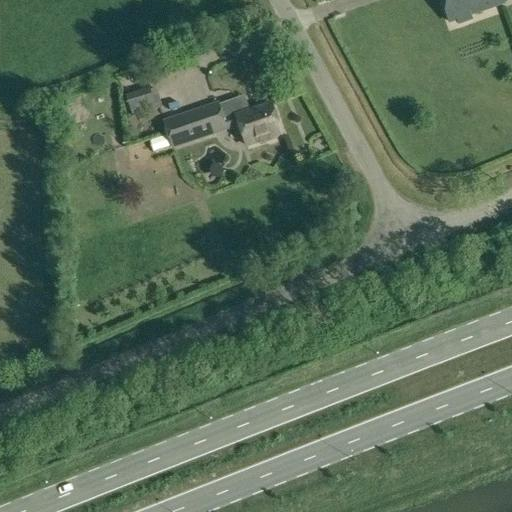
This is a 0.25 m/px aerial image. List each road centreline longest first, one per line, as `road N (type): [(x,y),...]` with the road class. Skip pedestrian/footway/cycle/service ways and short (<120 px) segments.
road 1 (primary): [(511,331),(46,511)]
road 2 (unclassified): [(0,411),(411,237)]
road 3 (primary): [(181,511),(511,388)]
road 4 (unclassified): [(411,237),(271,0)]
